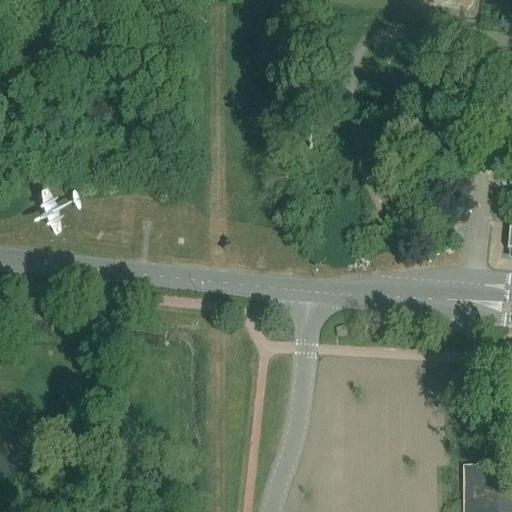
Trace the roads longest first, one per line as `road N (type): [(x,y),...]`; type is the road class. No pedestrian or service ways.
road 1 (unclassified): [(0,260),(311,291)]
road 2 (unclassified): [(270,511),(297,427),(311,291)]
road 3 (unclassified): [(350,295),(511,320)]
